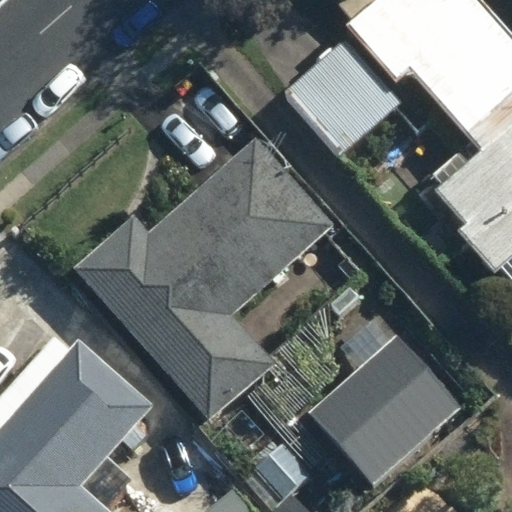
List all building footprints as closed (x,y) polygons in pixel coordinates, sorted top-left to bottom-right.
[(430,0),(425,5),(420,0),(381,0),(272,98),(338,171),(403,113),(438,152),(383,201),(451,276),(462,267),(505,314),(511,308),(511,111),(506,104),(511,98),(511,68),(450,0),(430,0)] [(122,226),(64,278),(209,443),(277,383),(229,328),(329,240),(246,145),(136,242),(122,226)] [(0,511),(102,511),(121,492),(103,475),(149,424),(58,342),(0,405),(0,511)] [(460,413),(398,344),(296,436),(358,505),(460,413)] [(278,452),(246,481),(271,511),(277,511),(308,486),(278,452)] [(453,511),(427,483),(392,511),(453,511)]
